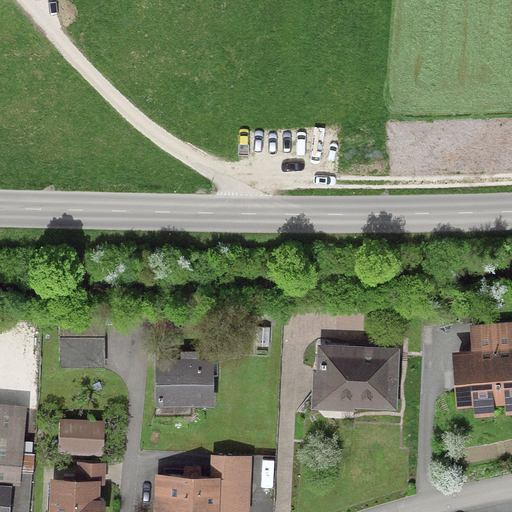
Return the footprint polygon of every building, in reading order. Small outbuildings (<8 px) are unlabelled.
[(59,339),(59,368),(99,368),(98,338),(59,339)] [(391,406),(393,352),(320,349),(318,398),(352,400),(352,404),(391,406)] [(511,399),(511,351),(456,356),(460,403),(511,399)] [(186,406),(206,406),(206,367),(153,366),(153,407),(186,407),(186,406)] [(0,406),(0,480),(19,482),(24,409),(0,406)] [(99,454),(100,424),(60,422),(58,452),(99,454)] [(243,511),(245,481),(214,480),(214,479),(159,477),(157,511),(243,511)] [(99,511),(100,503),(94,502),(95,484),(52,482),(50,511),(99,511)] [(0,511),(6,511),(8,488),(0,487),(0,511)]
